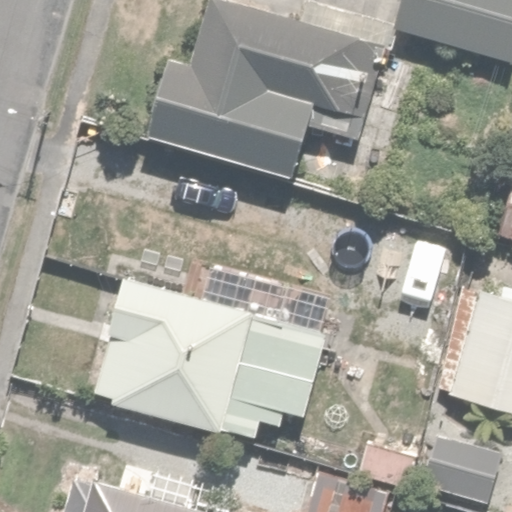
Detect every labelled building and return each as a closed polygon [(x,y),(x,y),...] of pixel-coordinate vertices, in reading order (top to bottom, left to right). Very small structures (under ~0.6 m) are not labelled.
[(363,128),(387,26),(277,0),(206,0),(195,49),(165,42),(145,126),(296,161),(307,114),(363,128)] [(511,0),(398,0),(395,16),(511,44),(511,0)] [(511,165),(497,223),(511,227),(511,165)] [(511,243),(473,232),(432,379),(511,401),(511,243)] [(193,263),(119,248),(90,386),(275,424),(281,399),(309,404),(328,312),(188,284),(193,263)] [(434,423),(428,485),(488,491),(494,428),(434,423)] [(314,455),(297,511),(380,511),(391,477),(411,483),(423,439),(368,424),(356,467),(314,455)] [(269,511),(65,463),(53,511),(269,511)]
